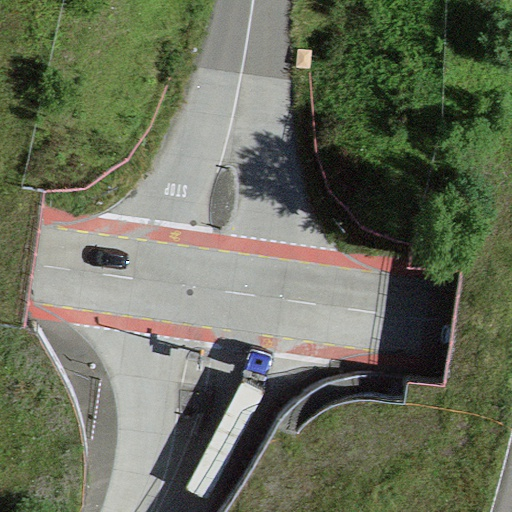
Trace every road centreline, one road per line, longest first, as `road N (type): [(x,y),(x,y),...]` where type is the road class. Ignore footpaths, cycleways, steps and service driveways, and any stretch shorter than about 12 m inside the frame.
road 1 (unclassified): [(511,330),(209,288)]
road 2 (residential): [(209,288),(253,0)]
road 3 (unclassified): [(152,511),(198,389),(209,288)]
road 4 (unclassified): [(209,288),(0,257)]
